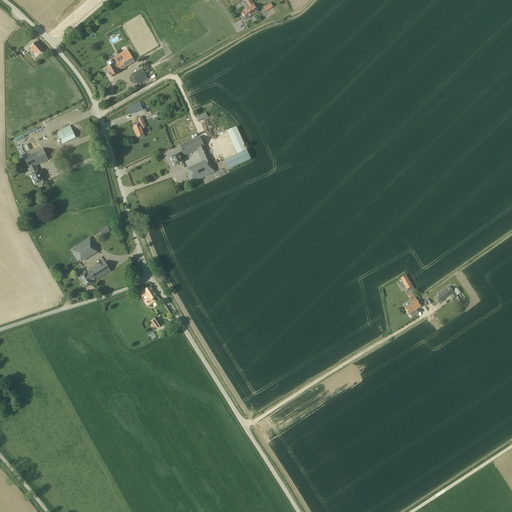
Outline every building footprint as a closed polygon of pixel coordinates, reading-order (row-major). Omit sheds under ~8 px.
[(245,20),(258,11),(250,0),(244,0),(250,7),(241,13),(245,20)] [(270,3),(263,8),(266,12),(273,7),(270,3)] [(38,56),(44,51),(36,42),(30,47),(32,49),(30,51),(32,53),(34,51),(38,56)] [(113,64),(111,61),(110,60),(108,61),(108,62),(110,66),(106,68),(109,72),(107,73),(110,78),(111,77),(118,73),(117,70),(120,68),(134,60),(128,49),(114,57),(117,62),(113,64)] [(137,84),(148,78),(142,68),(132,75),(137,84)] [(129,109),(131,116),(137,114),(136,110),(135,107),(129,109)] [(199,121),(208,117),(206,113),(197,117),(199,121)] [(138,119),(139,122),(136,124),(135,123),(135,122),(132,124),(135,132),(137,132),(137,133),(138,134),(140,139),(145,137),(142,129),(146,128),(142,117),(138,119)] [(62,145),(76,138),(70,125),(56,132),(62,145)] [(227,131),(238,154),(224,160),(228,170),(251,159),(237,127),(227,131)] [(192,183),(215,172),(204,148),(205,148),(200,137),(180,146),(182,151),(179,152),(179,153),(171,157),(174,166),(183,162),(181,157),(197,150),(203,163),(187,171),(192,183)] [(30,168),(33,174),(31,175),(35,184),(36,184),(36,185),(37,186),(38,186),(39,186),(39,187),(40,186),(41,186),(42,186),(42,185),(43,185),(43,184),(43,183),(43,182),(43,181),(38,171),(37,172),(34,166),(48,159),(43,150),(24,159),(29,169),(30,168)] [(99,231),(102,236),(110,231),(107,226),(99,231)] [(81,263),(98,252),(96,250),(97,249),(90,238),(90,237),(76,246),(77,246),(71,250),(78,261),(79,260),(81,263)] [(99,279),(111,271),(105,262),(86,274),(86,273),(80,277),(86,287),(96,280),(96,281),(99,279)] [(400,279),(406,289),(408,292),(414,289),(412,286),(406,276),(400,279)] [(142,297),(145,300),(148,306),(155,301),(153,298),(157,296),(150,286),(144,291),(140,293),(142,297)] [(449,295),(448,293),(445,289),(440,292),(442,294),(435,298),(438,303),(449,295)] [(448,293),(449,295),(455,305),(461,301),(463,299),(459,294),(457,296),(453,290),(448,293)] [(413,316),(417,314),(414,311),(416,310),(421,307),(415,298),(411,300),(413,303),(405,308),(408,315),(409,314),(411,313),(413,316)] [(157,329),(163,325),(157,317),(152,321),(157,329)]
